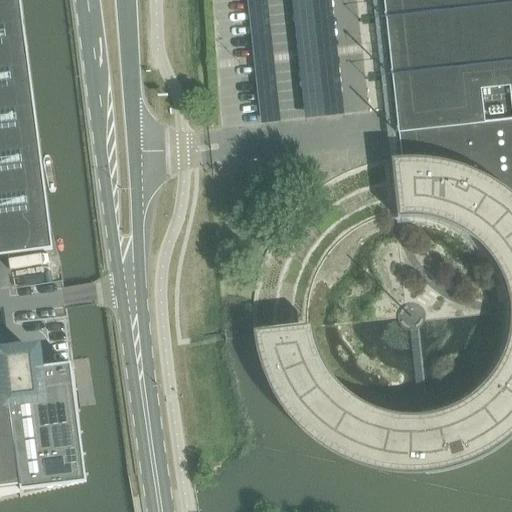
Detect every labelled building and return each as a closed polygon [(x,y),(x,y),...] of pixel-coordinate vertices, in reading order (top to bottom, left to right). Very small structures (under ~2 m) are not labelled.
[(0,0),(0,258),(49,252),(16,0),(0,0)] [(511,195),(511,0),(383,0),(398,134),(401,159),(412,159),(434,160),(455,165),(475,172),(494,182),(511,195)] [(511,195),(494,182),(475,172),(455,165),(434,160),(412,159),(401,159),(391,160),(397,219),(415,218),(432,221),(449,226),(465,234),(479,245),(490,259),(500,274),(506,290),(509,308),(509,325),(506,343),(500,360),(491,375),(480,388),(466,399),(450,408),(434,414),(416,416),(398,416),(381,412),(365,405),(351,396),(338,385),(328,372),(320,357),(315,342),(312,325),(253,332),(256,353),(262,374),(271,393),(283,411),(297,428),(313,442),(330,454),(350,464),(370,471),(391,475),(413,476),(434,474),(455,470),(475,462),(494,452),(511,440),(511,439),(511,195)] [(32,353),(3,357),(21,492),(85,483),(70,364),(34,369),(32,353)] [(0,497),(19,494),(19,492),(1,357),(0,357),(0,497)]
